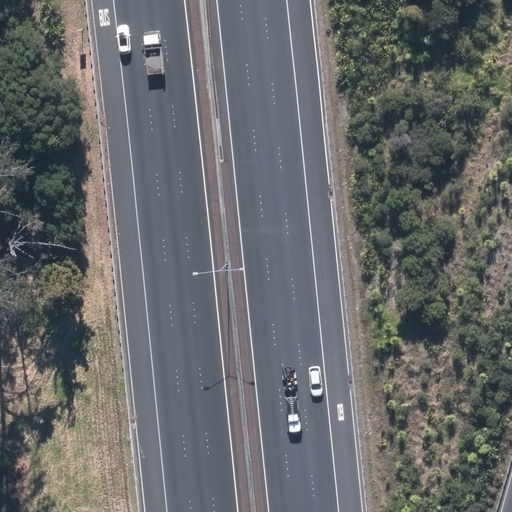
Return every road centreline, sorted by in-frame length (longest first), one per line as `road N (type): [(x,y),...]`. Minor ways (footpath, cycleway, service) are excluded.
road 1 (motorway): [(243,0),(304,511)]
road 2 (motorway): [(205,511),(151,0)]
